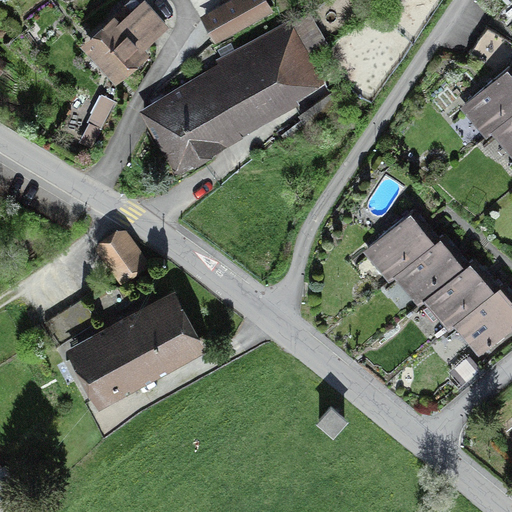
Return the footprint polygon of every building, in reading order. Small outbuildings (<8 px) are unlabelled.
[(264,0),(237,0),(205,18),(218,40),(270,11),(264,0)] [(112,25),(92,43),(116,71),(138,53),(136,51),(164,26),(144,3),(132,14),(125,7),(116,15),(123,22),(115,29),(112,25)] [(150,120),(157,116),(182,160),(216,141),(213,136),(314,79),(302,58),(326,45),(310,16),(286,29),(283,24),(219,60),(228,76),(166,110),(160,99),(145,108),(144,111),(150,120)] [(511,46),(511,42),(487,25),(469,52),(496,70),(511,46)] [(511,113),(511,69),(509,66),(466,102),(491,132),(497,127),(511,113)] [(332,92),(299,115),(315,137),(347,114),(332,92)] [(91,121),(82,138),(91,143),(114,101),(102,95),(89,120),(91,121)] [(511,113),(497,127),(511,145),(511,113)] [(440,236),(415,207),(369,246),(394,275),(399,271),(440,236)] [(98,247),(119,276),(141,260),(121,231),(98,247)] [(424,299),(470,261),(446,232),(440,236),(399,271),(424,300),(424,299)] [(500,285),(476,256),(470,261),(424,299),(428,304),(423,308),(434,320),(443,312),(454,324),(459,320),(500,285)] [(484,349),(511,326),(511,288),(506,281),(500,285),(459,320),(484,349)] [(86,296),(47,320),(63,344),(101,321),(86,296)] [(194,345),(171,303),(74,355),(82,370),(80,371),(95,398),(194,345)] [(114,401),(97,409),(103,423),(120,415),(114,401)] [(331,405),(319,419),(332,431),(344,417),(331,405)] [(0,467),(0,505),(20,490),(5,470),(3,472),(0,467)]
